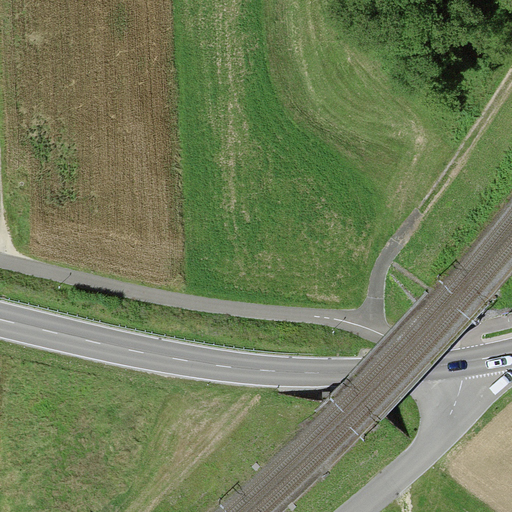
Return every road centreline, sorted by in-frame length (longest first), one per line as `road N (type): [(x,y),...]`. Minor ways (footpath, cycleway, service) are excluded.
road 1 (secondary): [(474,360),(325,374),(203,362),(0,318)]
road 2 (track): [(474,360),(370,322),(381,269),(418,217)]
road 3 (unclassified): [(474,360),(444,434),(361,511)]
road 4 (track): [(511,80),(418,217)]
